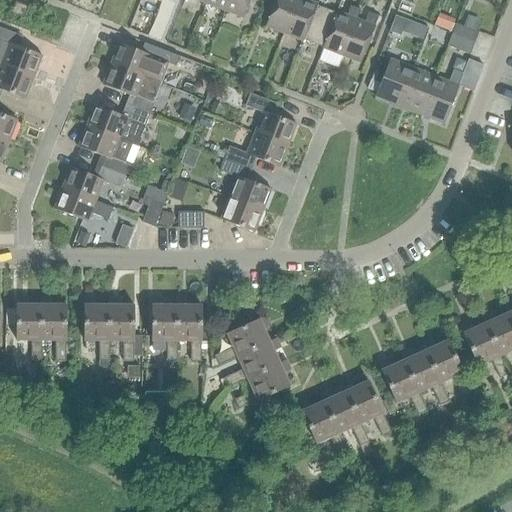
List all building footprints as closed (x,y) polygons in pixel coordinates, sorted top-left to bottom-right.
[(205,0),(204,4),(223,11),(227,0),(205,0)] [(227,0),(223,11),(241,18),(248,0),(227,0)] [(273,0),(263,27),(282,34),(294,0),(273,0)] [(302,40),(315,5),(316,4),(306,0),(294,0),(282,34),(301,41),(302,40)] [(22,19),(27,7),(13,2),(9,14),(22,19)] [(302,40),(321,47),(334,12),(315,5),(302,40)] [(335,11),(334,12),(321,47),(321,48),(340,56),(355,19),(359,9),(349,5),(345,15),(335,11)] [(355,19),(340,56),(359,63),(373,26),(376,16),(366,12),(363,22),(355,19)] [(406,20),(394,16),(390,28),(402,32),(406,20)] [(454,23),(450,35),(473,43),(477,32),(454,23)] [(0,65),(31,78),(40,56),(13,45),(17,35),(0,28),(0,65)] [(468,55),(473,43),(450,35),(446,46),(468,55)] [(117,43),(109,64),(160,84),(168,63),(175,66),(178,56),(143,42),(139,52),(117,43)] [(373,97),(396,106),(411,68),(388,59),(373,97)] [(147,115),(160,84),(109,64),(101,85),(127,95),(123,106),(147,115)] [(0,91),(23,100),(31,78),(0,65),(0,91)] [(434,77),(411,68),(396,106),(419,115),(434,77)] [(447,82),(434,77),(419,115),(442,124),(457,86),(456,86),(461,73),(451,70),(447,82)] [(261,113),(253,133),(286,146),(294,124),(268,113),(272,103),(248,94),(243,106),(261,113)] [(194,108),(183,104),(178,117),(189,121),(194,108)] [(85,126),(132,144),(137,147),(138,146),(134,145),(141,127),(143,127),(147,115),(123,106),(119,116),(93,106),(85,126)] [(0,139),(6,142),(15,120),(0,114),(0,139)] [(103,157),(99,168),(123,177),(128,164),(124,163),(132,144),(85,126),(77,147),(103,157)] [(277,167),(286,146),(253,133),(245,153),(227,146),(223,159),(247,168),(251,157),(277,167)] [(242,179),(247,168),(223,159),(218,171),(236,178),(228,198),(260,211),(269,189),(242,179)] [(69,167),(61,188),(93,201),(101,182),(119,189),(123,177),(99,168),(95,178),(69,167)] [(85,222),(93,201),(61,188),(53,209),(85,222)] [(153,189),(150,198),(162,203),(166,194),(153,189)] [(252,232),(260,211),(228,198),(219,220),(252,232)] [(153,227),(162,204),(149,199),(140,223),(153,227)] [(176,228),(202,228),(202,212),(176,212),(176,228)] [(40,361),(40,341),(40,305),(39,305),(26,305),(26,299),(21,299),(21,297),(15,297),(15,305),(15,341),(30,341),(30,361),(40,361)] [(39,297),(39,305),(40,305),(40,341),(54,341),(54,361),(64,361),(64,341),(65,341),(65,305),(50,305),(50,300),(45,299),(45,297),(39,297)] [(108,375),(108,341),(108,305),(107,305),(93,305),(93,300),(88,300),(88,298),(83,297),(83,305),(83,341),(98,341),(98,375),(108,375)] [(107,298),(107,305),(108,305),(108,341),(122,341),(122,361),(132,361),(132,341),(132,305),(117,305),(117,300),(112,300),(112,298),(107,298)] [(176,305),(175,305),(161,305),(161,300),(156,300),(156,298),(151,298),(151,305),(150,305),(150,341),(165,341),(165,362),(176,362),(176,341),(176,305)] [(175,298),(175,305),(176,305),(176,341),(189,341),(189,362),(200,362),(199,341),(200,341),(200,305),(185,305),(185,300),(180,300),(180,298),(175,298)] [(502,307),(505,314),(506,313),(511,326),(511,304),(508,306),(507,305),(502,307)] [(480,317),(483,323),(484,323),(499,356),(511,350),(511,351),(511,326),(506,313),(505,314),(493,319),(490,314),(486,316),(485,315),(480,317)] [(235,356),(268,341),(262,329),(267,327),(265,322),(267,321),(265,316),(258,320),(258,319),(225,334),(231,348),(213,356),(217,365),(236,357),(235,356)] [(484,323),(483,323),(471,329),(469,324),(464,326),(463,324),(458,327),(461,333),(461,334),(476,366),(490,360),(498,379),(507,374),(499,356),(484,323)] [(227,387),(246,379),(245,378),(277,363),(272,351),(277,349),(275,344),(277,343),(274,338),(268,341),(235,356),(236,357),(241,370),(223,378),(227,387)] [(420,344),(424,351),(424,350),(439,383),(452,377),(460,396),(469,392),(461,373),(447,340),(433,346),(431,341),(426,343),(425,342),(420,344)] [(424,350),(424,351),(411,356),(409,351),(404,353),(403,352),(398,354),(402,361),(403,360),(417,393),(430,387),(438,406),(448,402),(439,383),(424,350)] [(245,378),(246,379),(251,391),(233,400),(237,409),(255,401),(288,386),(282,373),(287,370),(285,366),(286,365),(284,360),(277,363),(245,378)] [(426,411),(417,393),(403,360),(402,361),(389,366),(387,361),(382,363),(381,361),(377,364),(380,370),(379,371),(394,403),(408,397),(416,416),(426,411)] [(340,384),(343,391),(344,391),(359,424),(372,418),(380,437),(390,432),(381,414),(366,381),(353,387),(351,382),(346,384),(345,382),(340,384)] [(344,391),(343,391),(331,397),(329,392),(324,394),(323,392),(318,394),(322,401),(338,434),(350,428),(358,447),(368,442),(359,424),(344,391)] [(346,452),(338,434),(322,401),(309,407),(307,402),(302,404),(301,402),(297,404),(300,411),(314,444),(328,438),(337,456),(346,452)]
